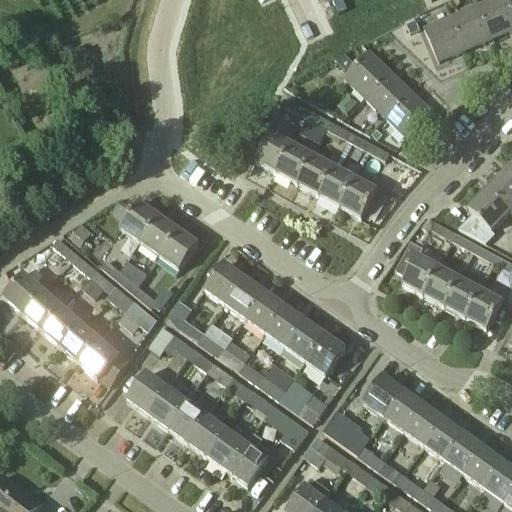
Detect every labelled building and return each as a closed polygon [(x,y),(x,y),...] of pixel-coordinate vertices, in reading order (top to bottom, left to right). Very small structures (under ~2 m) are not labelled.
[(357,0),(334,13),(354,45),(398,19),(386,0),(357,0)] [(511,15),(505,0),(499,0),(477,9),(492,43),(511,34),(511,15)] [(477,9),(452,21),(466,55),(492,43),(477,9)] [(413,21),(405,26),(410,37),(419,33),(413,21)] [(466,55),(452,21),(424,33),(438,67),(466,55)] [(342,85),(364,105),(390,77),(368,56),(342,85)] [(353,66),(344,58),(336,67),(345,75),(353,66)] [(364,105),(385,125),(411,97),(390,77),(364,105)] [(406,145),(433,117),(411,97),(385,125),(406,145)] [(284,113),(306,125),(311,117),(288,105),(284,113)] [(328,137),(332,128),(311,117),(306,125),(328,137)] [(232,150),(241,133),(243,130),(230,123),(218,145),(231,151),(232,150)] [(328,137),(348,148),(353,139),(332,128),(328,137)] [(292,151),(270,139),(254,169),(276,180),(292,151)] [(348,148),(370,159),(374,151),(353,139),(348,148)] [(276,180),(298,191),(313,163),(292,151),(276,180)] [(389,159),(374,151),(370,159),(385,167),(389,159)] [(298,191),(318,203),(334,174),(313,163),(298,191)] [(511,169),(503,179),(511,187),(511,169)] [(318,203),(340,214),(355,185),(334,174),(318,203)] [(511,187),(503,179),(485,197),(508,219),(511,215),(511,187)] [(361,225),(376,196),(355,185),(340,214),(361,225)] [(485,250),(494,241),(490,237),(508,219),(485,197),(468,215),(472,219),(457,235),(485,250)] [(126,241),(139,250),(158,223),(138,209),(118,235),(126,241)] [(149,257),(158,263),(177,237),(158,223),(139,250),(149,257)] [(439,242),(448,247),(452,238),(435,229),(430,237),(439,242)] [(179,278),(198,251),(177,237),(158,263),(179,278)] [(474,260),(478,252),(452,238),(448,247),(474,260)] [(51,253),(71,269),(78,261),(58,244),(51,253)] [(100,274),(114,286),(119,278),(133,259),(118,249),(105,266),(106,267),(100,274)] [(400,291),(422,303),(436,273),(418,264),(423,256),(410,249),(395,279),(404,283),(400,291)] [(474,260),(494,271),(499,263),(487,257),(478,252),(474,260)] [(97,277),(78,261),(71,269),(90,285),(97,277)] [(494,271),(511,281),(511,288),(510,293),(511,294),(511,270),(499,263),(494,271)] [(203,298),(224,313),(244,285),(224,270),(203,298)] [(422,303),(444,315),(459,286),(436,273),(422,303)] [(90,285),(109,301),(116,293),(97,277),(90,285)] [(114,286),(132,301),(138,294),(119,278),(114,286)] [(2,305),(22,322),(43,298),(23,281),(2,305)] [(244,327),(264,299),(244,285),(224,313),(244,327)] [(444,315),(466,326),(480,297),(459,286),(444,315)] [(106,305),(126,321),(135,309),(116,293),(109,301),(106,305)] [(138,294),(132,301),(151,317),(157,309),(154,307),(138,294)] [(486,337),(502,309),(480,297),(466,326),(486,337)] [(40,338),(62,314),(43,298),(22,322),(40,338)] [(244,327),(264,341),(284,313),(264,299),(244,327)] [(197,350),(204,340),(185,327),(192,316),(179,307),(165,328),(197,350)] [(135,309),(126,321),(148,339),(156,327),(135,309)] [(284,356),(304,327),(284,313),(264,341),(284,356)] [(40,338),(59,354),(80,330),(62,314),(40,338)] [(284,356),(304,370),(324,342),(304,327),(284,356)] [(59,354),(78,371),(99,347),(80,330),(59,354)] [(193,356),(162,334),(148,354),(160,362),(164,356),(174,363),(177,359),(186,366),(193,356)] [(197,350),(218,365),(225,355),(204,341),(204,340),(197,350)] [(344,357),(324,342),(304,370),(324,385),(344,357)] [(109,394),(129,367),(121,360),(118,364),(99,347),(78,371),(97,388),(98,386),(109,394)] [(218,365),(237,379),(244,369),(250,361),(231,347),(225,355),(218,365)] [(205,379),(211,369),(193,356),(186,366),(205,379)] [(231,383),(211,369),(205,379),(225,393),(231,383)] [(258,393),(264,383),(268,378),(264,375),(260,380),(244,369),(237,379),(258,393)] [(125,407),(147,423),(166,395),(144,379),(125,407)] [(225,393),(246,409),(253,399),(231,383),(225,393)] [(285,398),(264,383),(258,393),(278,407),(285,398)] [(362,411),(382,425),(402,396),(382,383),(362,411)] [(299,399),(289,391),(285,398),(278,407),(312,432),(326,411),(312,401),(305,412),(294,405),(299,399)] [(184,408),(166,395),(147,423),(166,436),(184,408)] [(422,411),(402,396),(382,425),(402,439),(422,411)] [(272,413),(253,399),(246,409),(266,422),(272,413)] [(166,436),(186,451),(205,423),(184,408),(166,436)] [(442,425),(422,411),(402,439),(422,453),(442,425)] [(266,422),(287,437),(280,447),(294,457),(308,438),(272,413),(266,422)] [(211,415),(205,423),(186,451),(207,465),(226,438),(213,428),(219,421),(211,415)] [(323,439),(355,462),(362,452),(367,446),(362,442),(361,433),(339,417),(323,439)] [(422,453),(443,468),(462,439),(442,425),(422,453)] [(207,465),(227,479),(246,452),(226,438),(207,465)] [(443,468),(463,483),(483,454),(462,439),(443,468)] [(344,477),(350,467),(317,444),(303,463),(317,474),(325,463),(344,477)] [(247,494),(266,466),(246,452),(227,479),(247,494)] [(375,477),(382,467),(362,452),(355,462),(375,477)] [(483,497),(503,468),(483,454),(463,483),(483,497)] [(370,481),(350,467),(344,477),(364,491),(370,481)] [(375,477),(395,491),(402,481),(382,467),(375,477)] [(483,497),(503,511),(511,498),(511,474),(503,468),(483,497)] [(39,511),(42,509),(21,491),(20,493),(3,481),(0,484),(0,511),(39,511)] [(364,491),(384,506),(390,496),(370,481),(364,491)] [(403,481),(402,481),(395,491),(414,505),(421,495),(413,489),(403,481)] [(309,483),(289,511),(319,511),(324,506),(324,505),(329,497),(309,483)] [(414,505),(424,511),(438,511),(441,509),(440,508),(421,495),(414,505)] [(384,506),(392,511),(409,511),(410,510),(390,496),(384,506)] [(511,511),(511,498),(503,511),(504,511),(511,511)]
